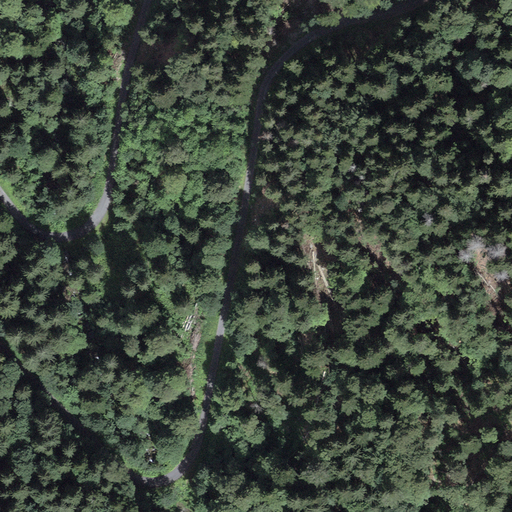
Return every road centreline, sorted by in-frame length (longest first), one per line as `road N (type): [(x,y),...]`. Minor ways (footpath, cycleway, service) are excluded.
road 1 (track): [(0,347),(136,481),(146,486),(176,475),(200,433),(266,81),(322,26),(410,0)]
road 2 (track): [(147,0),(98,214),(69,236),(47,234),(0,193)]
